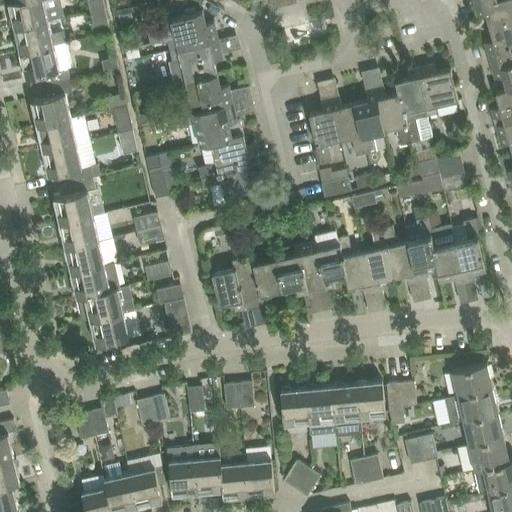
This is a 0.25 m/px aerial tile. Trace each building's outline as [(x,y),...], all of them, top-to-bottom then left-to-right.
[(13,0),(9,1),(15,26),(49,18),(44,0),(13,0)] [(172,15),(157,18),(163,41),(168,39),(171,49),(211,40),(209,31),(216,29),(214,20),(206,21),(203,8),(199,9),(199,7),(202,0),(178,0),(182,12),(172,15)] [(511,0),(473,0),(475,5),(478,15),(486,13),(490,26),(511,19),(511,0)] [(91,8),(94,20),(91,21),(94,32),(112,28),(106,4),(91,8)] [(15,26),(20,50),(55,42),(49,18),(15,26)] [(494,39),(485,41),(488,51),(490,59),(499,57),(511,52),(511,19),(490,26),(494,39)] [(170,60),(175,82),(218,72),(215,58),(223,56),(221,47),(213,48),(211,40),(171,49),(173,59),(170,60)] [(47,44),(20,50),(26,75),(39,72),(42,84),(47,82),(71,77),(69,66),(61,68),(58,57),(55,42),(47,44)] [(511,52),(499,57),(490,59),(493,67),(495,77),(504,75),(507,87),(508,88),(511,86),(511,52)] [(116,55),(102,59),(105,70),(119,66),(116,55)] [(418,65),(428,114),(439,111),(437,103),(459,98),(451,66),(438,69),(436,61),(426,64),(428,72),(420,73),(418,65)] [(410,76),(397,79),(400,90),(411,141),(422,138),(421,136),(433,134),(428,114),(418,65),(408,68),(410,76)] [(183,102),(185,112),(225,103),(223,94),(231,93),(229,83),(221,85),(218,72),(175,82),(180,103),(183,102)] [(39,96),(32,98),(37,123),(47,121),(72,115),(66,91),(74,89),(71,77),(47,82),(42,84),(45,95),(39,96)] [(385,86),(376,88),(385,128),(397,125),(401,143),(411,141),(400,90),(399,91),(395,91),(386,93),(385,86)] [(502,114),(505,122),(511,120),(511,86),(508,88),(507,87),(496,90),(500,104),(492,106),(494,116),(502,114)] [(368,98),(355,101),(367,151),(377,149),(373,131),(385,128),(376,88),(367,90),(368,98)] [(340,96),(331,98),(341,138),(353,136),(357,154),(367,151),(355,101),(342,104),(340,96)] [(341,138),(331,98),(322,100),(324,108),(310,111),(319,148),(315,149),(318,163),(333,159),(329,141),(341,138)] [(128,103),(113,106),(119,130),(133,127),(128,103)] [(196,121),(201,142),(244,131),(241,115),(237,116),(235,110),(227,112),(225,103),(185,112),(188,123),(196,121)] [(150,111),(139,113),(141,123),(152,120),(150,111)] [(37,123),(43,148),(77,140),(72,115),(37,123)] [(510,141),(511,148),(511,120),(505,122),(497,125),(502,143),(510,141)] [(133,127),(119,130),(124,152),(138,149),(133,127)] [(200,164),(202,175),(260,162),(256,143),(247,145),(244,131),(201,142),(206,163),(200,164)] [(47,147),(43,148),(47,166),(49,173),(57,171),(62,170),(65,181),(94,175),(101,173),(99,162),(83,166),(77,140),(47,147)] [(438,153),(437,154),(439,166),(441,165),(463,160),(460,148),(438,153)] [(157,152),(147,155),(151,171),(161,168),(157,152)] [(403,161),(406,175),(418,173),(415,159),(403,161)] [(441,165),(439,166),(442,177),(443,177),(466,172),(463,160),(441,165)] [(260,162),(202,175),(205,185),(223,181),(226,194),(266,184),(263,175),(255,177),(252,164),(260,162)] [(175,165),(163,168),(169,193),(181,190),(175,165)] [(169,193),(163,168),(161,168),(151,171),(157,196),(169,193)] [(379,169),(371,171),(372,172),(374,183),(387,180),(385,173),(379,169)] [(423,178),(420,179),(423,191),(443,186),(440,174),(440,170),(422,174),(423,178)] [(372,172),(356,175),(359,187),(374,183),(372,172)] [(443,177),(442,177),(442,178),(445,189),(446,189),(468,184),(466,172),(443,177)] [(62,194),(54,196),(60,221),(94,213),(89,188),(96,187),(94,175),(65,181),(67,193),(62,194)] [(323,181),(326,195),(352,189),(349,175),(323,181)] [(420,179),(406,182),(409,194),(423,191),(420,179)] [(382,188),(375,189),(377,199),(384,198),(382,188)] [(361,192),(352,194),(355,206),(364,204),(361,192)] [(309,206),(300,208),(301,214),(302,215),(303,220),(312,217),(311,211),(309,206)] [(134,216),(138,229),(163,223),(159,210),(134,216)] [(60,221),(66,246),(100,238),(94,213),(60,221)] [(417,217),(418,223),(406,226),(409,238),(418,278),(428,276),(426,267),(438,264),(430,227),(427,215),(417,217)] [(468,237),(456,239),(465,280),(474,278),(472,269),(487,266),(475,216),(464,218),(468,237)] [(452,221),(430,227),(438,264),(441,277),(455,273),(457,282),(465,280),(456,239),(456,240),(452,221)] [(163,223),(138,229),(141,243),(166,237),(163,223)] [(393,223),(382,225),(394,275),(407,272),(409,280),(418,278),(409,238),(397,241),(393,223)] [(377,246),(364,249),(374,288),(383,286),(381,278),(394,275),(382,225),(372,227),(377,246)] [(340,242),(339,242),(349,285),(363,282),(365,290),(374,288),(364,249),(353,251),(349,233),(338,235),(340,242)] [(66,246),(71,270),(106,262),(100,238),(66,246)] [(316,239),(306,241),(315,281),(324,279),(326,287),(333,285),(334,289),(349,285),(339,242),(318,247),(316,239)] [(298,252),(277,257),(284,288),(297,285),(299,293),(309,291),(307,283),(315,281),(306,241),(296,244),(298,252)] [(254,254),(243,256),(252,296),(261,294),(263,302),(272,299),(271,291),(284,288),(277,257),(256,262),(254,254)] [(252,296),(243,256),(233,258),(235,266),(213,272),(220,303),(234,300),(236,308),(245,306),(244,298),(252,296)] [(171,259),(146,264),(149,278),(174,272),(171,259)] [(71,270),(77,294),(119,285),(121,284),(116,260),(106,262),(71,270)] [(166,300),(185,295),(182,282),(158,287),(161,301),(166,300)] [(119,285),(77,294),(81,310),(89,308),(91,317),(125,309),(135,307),(133,295),(122,298),(119,285)] [(185,295),(166,300),(174,334),(193,330),(185,295)] [(125,309),(91,317),(99,352),(121,347),(119,338),(131,335),(125,309)] [(0,350),(0,352),(12,349),(5,320),(0,320),(0,350)] [(453,369),(458,394),(494,386),(488,360),(453,369)] [(383,378),(358,381),(361,416),(387,413),(383,378)] [(416,378),(402,380),(404,404),(418,402),(416,378)] [(253,379),(239,381),(241,405),(255,404),(253,379)] [(406,420),(404,404),(402,380),(390,381),(392,406),(396,421),(406,420)] [(241,405),(239,381),(225,382),(227,407),(241,405)] [(333,383),(337,431),(338,435),(363,432),(361,416),(358,381),(333,383)] [(188,385),(191,410),(205,408),(203,383),(188,385)] [(312,433),(337,431),(333,383),(307,386),(311,421),(312,433)] [(285,423),(311,421),(307,386),(282,388),(285,423)] [(494,386),(458,394),(445,397),(451,421),(464,418),(499,410),(494,386)] [(0,389),(0,403),(11,401),(8,388),(0,389)] [(165,391),(152,394),(157,419),(171,416),(165,391)] [(128,392),(114,395),(117,406),(130,403),(128,392)] [(157,419),(152,394),(138,397),(144,422),(157,419)] [(104,405),(90,408),(96,433),(110,430),(104,405)] [(96,433),(90,408),(77,412),(82,436),(96,433)] [(464,418),(470,443),(505,435),(499,410),(464,418)] [(0,458),(16,455),(10,430),(18,428),(15,416),(0,419),(0,458)] [(434,431),(420,434),(426,459),(439,455),(434,431)] [(426,459),(420,434),(406,437),(412,462),(426,459)] [(470,443),(475,467),(511,459),(505,435),(470,443)] [(220,439),(195,442),(195,444),(199,490),(224,488),(222,461),(220,439)] [(174,493),(199,490),(195,444),(169,446),(174,493)] [(379,452),(365,455),(371,479),(385,476),(379,452)] [(0,484),(22,480),(16,455),(0,458),(0,484)] [(371,479),(365,455),(352,458),(357,483),(371,479)] [(272,456),(247,459),(250,494),(275,491),(272,456)] [(285,478),(297,486),(310,465),(298,458),(285,478)] [(511,458),(511,459),(475,467),(481,492),(489,490),(511,484),(511,458)] [(250,494),(247,459),(222,461),(224,488),(225,496),(250,494)] [(108,476),(106,476),(114,510),(138,505),(130,470),(123,472),(120,460),(105,463),(108,476)] [(164,499),(160,482),(166,481),(165,462),(130,470),(138,505),(164,499)] [(310,465),(297,486),(309,494),(322,473),(310,465)] [(114,511),(114,510),(106,476),(105,476),(107,484),(83,490),(87,511),(114,511)] [(0,484),(0,510),(20,506),(14,482),(22,480),(0,484)] [(511,484),(489,490),(493,511),(504,511),(511,510),(511,484)] [(451,511),(448,495),(434,498),(437,511),(451,511)] [(437,511),(434,498),(421,501),(423,511),(437,511)] [(415,511),(413,499),(399,502),(401,511),(415,511)] [(353,511),(350,501),(323,507),(324,511),(353,511)]
